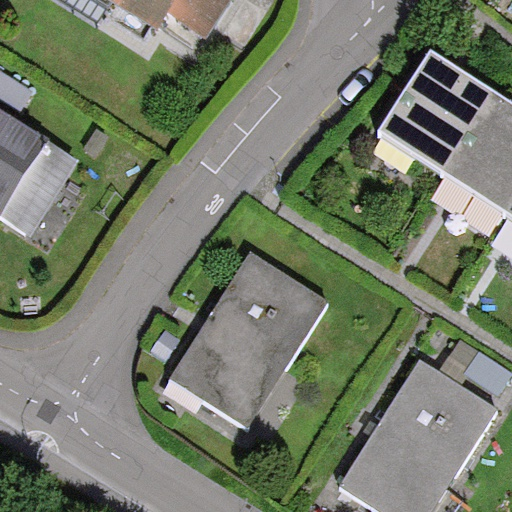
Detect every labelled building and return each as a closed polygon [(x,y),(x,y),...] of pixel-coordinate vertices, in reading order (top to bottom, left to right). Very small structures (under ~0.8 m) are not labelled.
[(112,0),(153,24),(161,11),(200,33),(219,0),(112,0)] [(511,122),(423,67),(375,144),(511,230),(511,122)] [(0,216),(38,154),(0,131),(0,216)] [(316,313),(247,271),(176,388),(245,429),(316,313)] [(506,405),(511,393),(511,369),(468,347),(453,379),(506,405)] [(431,511),(489,418),(418,375),(343,499),(365,511),(431,511)]
